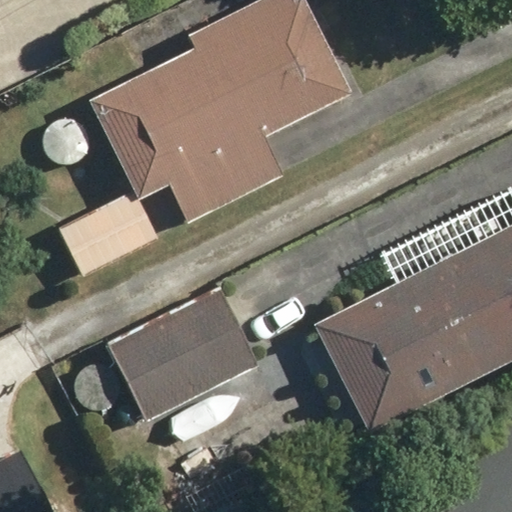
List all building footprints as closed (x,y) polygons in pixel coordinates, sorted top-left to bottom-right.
[(186,49),(82,101),(126,189),(132,201),(162,186),(181,224),(278,176),(258,138),(346,94),(299,0),(250,0),(179,35),(186,49)] [(126,189),(50,227),(75,279),(152,241),(132,201),(126,189)] [(511,220),(306,325),(362,435),(511,358),(511,220)] [(213,287),(97,345),(137,425),(253,367),(213,287)] [(0,511),(49,511),(18,451),(0,460),(0,511)]
